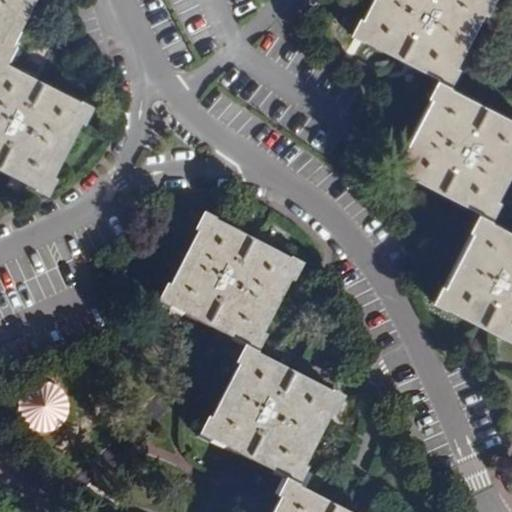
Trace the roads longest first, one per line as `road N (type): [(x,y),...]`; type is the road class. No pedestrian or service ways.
road 1 (residential): [(249,163),(341,217),(390,281),(484,494),(501,511)]
road 2 (residential): [(109,192),(172,168),(249,163)]
road 3 (residential): [(165,83),(151,92),(109,192)]
road 4 (residential): [(0,250),(109,192)]
